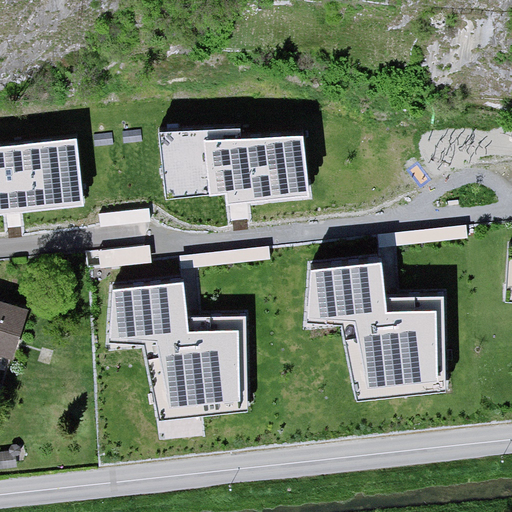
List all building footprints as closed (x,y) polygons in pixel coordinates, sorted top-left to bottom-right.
[(242,123),(162,128),(167,197),(227,193),(229,217),(255,216),(254,201),(312,198),(307,132),(243,136),(242,123)] [(0,139),(0,212),(86,205),(79,132),(0,139)] [(434,230),(383,227),(382,261),(395,262),(396,238),(433,240),(434,230)] [(117,261),(152,256),(150,241),(115,246),(117,261)] [(378,259),(311,264),(308,315),(343,318),(358,395),(443,384),(439,293),(382,294),(378,259)] [(180,280),(114,286),(110,336),(144,339),(159,414),(244,406),(242,315),(184,316),(180,280)] [(0,350),(7,353),(20,313),(0,306),(0,350)]
